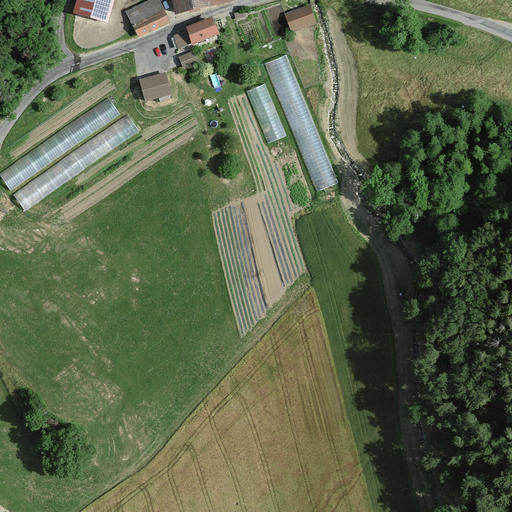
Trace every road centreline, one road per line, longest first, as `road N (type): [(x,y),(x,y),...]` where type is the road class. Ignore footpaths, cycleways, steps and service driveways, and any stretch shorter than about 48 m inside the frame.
road 1 (unclassified): [(252,0),(66,67)]
road 2 (unclassified): [(511,35),(396,0)]
